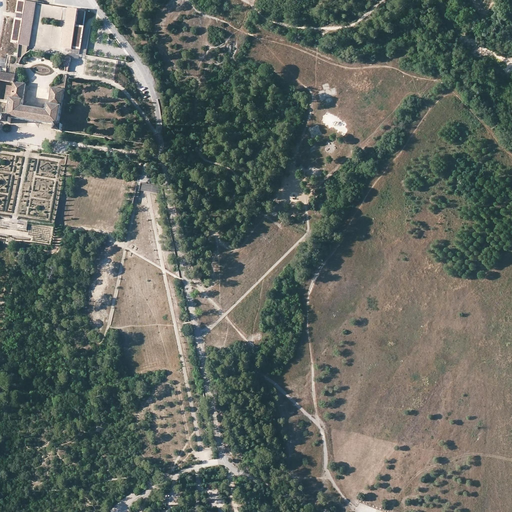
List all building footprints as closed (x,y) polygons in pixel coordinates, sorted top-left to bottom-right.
[(20,44),(28,46),(36,2),(27,1),(27,2),(20,1),(18,11),(25,12),(24,19),(17,18),(13,41),(20,42),(20,44)] [(41,17),(42,12),(44,12),(45,4),(36,4),(35,22),(38,23),(38,17),(41,17)] [(78,48),(81,49),(86,12),(80,11),(70,10),(68,22),(67,30),(66,34),(64,49),(66,49),(73,50),(73,48),(78,48)] [(37,24),(38,20),(42,20),(43,17),(35,16),(34,23),(37,24)] [(73,48),(73,50),(66,49),(66,57),(80,59),(81,49),(78,48),(73,48)] [(16,75),(0,72),(0,91),(2,81),(14,82),(16,83),(16,75)] [(49,105),(48,111),(24,107),(25,101),(25,100),(27,85),(25,84),(16,83),(14,82),(14,87),(8,86),(5,100),(11,101),(9,116),(5,116),(5,118),(4,123),(11,124),(12,119),(56,126),(55,131),(62,132),(63,128),(63,125),(61,124),(60,123),(68,77),(68,76),(65,75),(64,79),(63,81),(60,84),(57,86),(53,87),(50,104),(49,105)] [(334,97),(333,89),(318,91),(319,98),(334,97)] [(152,191),(161,193),(162,186),(141,182),(140,189),(152,191)]
